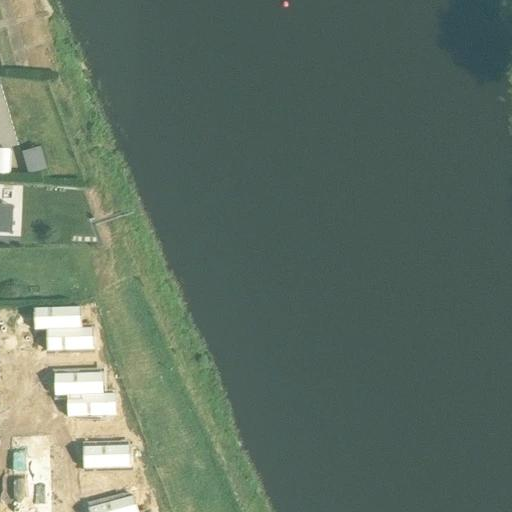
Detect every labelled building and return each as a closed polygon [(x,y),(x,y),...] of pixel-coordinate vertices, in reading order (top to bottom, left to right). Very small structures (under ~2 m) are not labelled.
[(25,177),(44,172),(38,150),(19,155),(25,177)] [(0,238),(8,239),(9,212),(0,211),(0,238)] [(13,427),(65,425),(65,414),(13,415),(13,427)] [(65,425),(13,427),(14,439),(65,438),(65,425)] [(65,438),(14,439),(14,452),(66,450),(65,438)] [(66,450),(14,452),(14,463),(66,462),(66,450)] [(66,462),(14,463),(15,476),(66,474),(66,462)] [(66,474),(15,476),(15,487),(67,486),(66,474)] [(67,486),(15,487),(15,500),(67,499),(67,486)] [(67,499),(15,500),(15,511),(32,511),(42,511),(67,511),(67,499)]
